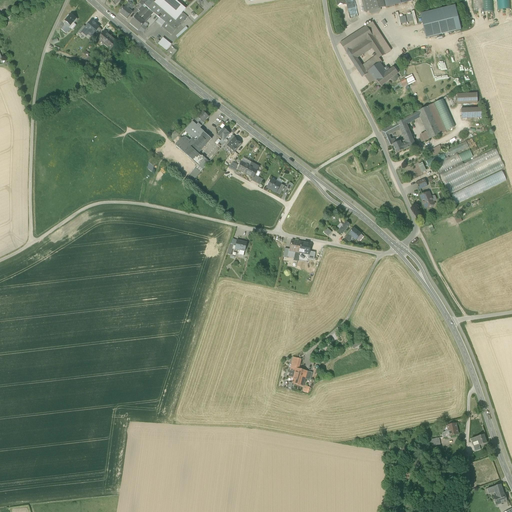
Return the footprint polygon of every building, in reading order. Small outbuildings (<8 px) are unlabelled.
[(144,0),(136,7),(138,10),(139,9),(149,0),(144,0)] [(161,27),(167,32),(176,21),(164,10),(155,2),(157,0),(149,0),(139,9),(138,10),(140,12),(137,15),(145,22),(154,13),(159,18),(165,23),(161,27)] [(173,0),(157,0),(155,2),(164,10),(176,21),(183,13),(182,13),(185,10),(173,0)] [(363,1),(365,12),(369,11),(380,8),(381,8),(378,0),(364,0),(365,1),(363,1)] [(484,12),(493,11),(492,0),(473,0),(474,9),(480,8),(480,10),(484,10),(484,12)] [(420,14),(426,39),(461,30),(455,6),(420,14)] [(120,14),(127,19),(133,13),(129,9),(126,7),(120,14)] [(412,11),(413,15),(400,18),(399,12),(396,13),(399,26),(414,22),(415,25),(418,24),(415,11),(412,11)] [(183,13),(176,21),(167,32),(171,35),(186,16),(183,13)] [(65,21),(66,22),(71,26),(73,23),(77,19),(71,14),(65,21)] [(131,23),(139,30),(139,29),(143,25),(145,22),(137,15),(131,23)] [(156,23),(161,27),(165,23),(159,18),(156,23)] [(86,28),(82,32),(86,36),(89,32),(93,35),(95,32),(99,28),(99,27),(96,24),(95,24),(94,23),(92,21),(86,28)] [(372,22),(366,26),(385,55),(391,51),(372,22)] [(78,33),(80,35),(82,32),(86,28),(84,26),(78,33)] [(340,43),(355,66),(360,63),(357,58),(372,49),(377,55),(379,58),(385,55),(366,26),(340,43)] [(186,27),(176,36),(178,38),(188,29),(186,27)] [(98,40),(104,46),(111,37),(105,32),(98,40)] [(118,43),(111,37),(104,46),(111,51),(118,43)] [(158,44),(166,51),(171,45),(163,38),(160,42),(158,44)] [(79,58),(84,62),(88,57),(83,53),(79,58)] [(377,55),(362,66),(367,74),(370,73),(368,71),(379,63),(380,63),(381,61),(379,58),(377,55)] [(375,80),(376,81),(377,81),(376,81),(387,73),(380,63),(379,63),(368,71),(370,73),(375,80)] [(367,74),(362,66),(357,69),(362,78),(365,76),(367,74)] [(377,81),(381,87),(392,79),(397,75),(398,74),(398,73),(394,68),(387,73),(376,81),(377,81)] [(365,76),(370,83),(375,80),(370,73),(367,74),(365,76)] [(405,78),(405,79),(408,85),(413,83),(409,76),(405,78)] [(457,94),(458,104),(478,103),(477,93),(457,94)] [(455,127),(448,113),(443,100),(434,104),(440,116),(446,131),(455,127)] [(433,104),(428,106),(440,135),(446,132),(433,104)] [(428,106),(418,112),(420,118),(426,133),(429,139),(440,135),(428,106)] [(461,109),(462,119),(482,118),(481,108),(461,109)] [(193,122),(197,126),(198,124),(201,121),(204,123),(209,117),(202,112),(197,117),(193,122)] [(418,112),(404,119),(406,125),(420,118),(418,112)] [(404,119),(397,123),(400,130),(406,143),(408,148),(415,145),(406,125),(404,119)] [(212,139),(200,129),(197,126),(193,122),(185,131),(187,134),(182,139),(176,146),(192,161),(198,154),(212,139)] [(397,123),(386,129),(389,136),(400,130),(397,123)] [(222,139),(224,141),(230,134),(228,133),(229,133),(224,128),(218,135),(222,139)] [(381,132),(384,139),(389,136),(386,129),(381,132)] [(175,131),(169,137),(173,141),(179,136),(175,131)] [(422,143),(429,139),(426,133),(421,135),(420,140),(422,143)] [(227,142),(230,144),(235,138),(236,137),(233,135),(227,142)] [(228,146),(234,152),(241,144),(235,138),(230,144),(228,146)] [(396,153),(404,150),(401,145),(400,141),(396,143),(393,144),(392,145),(393,145),(396,153)] [(443,153),(445,159),(468,148),(465,142),(443,153)] [(431,150),(434,155),(443,151),(440,145),(431,150)] [(198,166),(199,166),(199,165),(205,158),(202,156),(201,156),(198,154),(192,161),(198,166)] [(150,155),(149,163),(154,167),(158,161),(150,155)] [(199,165),(203,169),(209,162),(205,158),(199,165)] [(238,170),(245,174),(249,166),(241,162),(239,166),(237,170),(238,170)] [(422,163),(418,165),(422,173),(426,171),(422,163)] [(255,175),(257,171),(249,166),(245,174),(253,178),(255,175)] [(195,168),(190,175),(195,179),(200,173),(196,169),(195,168)] [(457,203),(508,181),(504,171),(453,193),(457,203)] [(252,181),(257,184),(260,178),(258,178),(255,175),(253,178),(252,181)] [(267,188),(272,191),(276,182),(271,179),(267,188)] [(419,189),(426,186),(427,186),(424,180),(417,183),(419,189)] [(272,191),(276,193),(281,185),(276,182),(272,191)] [(285,187),(281,185),(276,193),(280,195),(285,187)] [(420,196),(429,193),(426,186),(419,189),(418,190),(420,196)] [(424,205),(426,208),(429,207),(431,207),(432,207),(433,205),(434,205),(433,202),(431,197),(429,193),(420,196),(423,202),(422,202),(424,205)] [(338,232),(342,235),(350,225),(346,222),(338,232)] [(354,228),(349,235),(353,238),(356,241),(361,235),(354,228)] [(332,232),(328,229),(324,233),(328,237),(332,232)] [(245,252),(247,243),(246,243),(238,241),(237,240),(235,250),(240,251),(240,250),(245,251),(244,252),(245,252)] [(300,253),(305,254),(307,243),(292,240),(290,250),(290,251),(295,252),(300,253)] [(293,261),(298,262),(300,253),(295,252),(290,251),(290,250),(289,249),(288,257),(294,258),(293,261)] [(315,253),(309,252),(309,255),(308,255),(307,259),(314,261),(315,253)] [(288,377),(293,379),(296,369),(299,369),(299,367),(297,367),(299,360),(293,359),(288,377)] [(299,369),(296,369),(293,379),(292,383),(292,384),(303,386),(305,379),(305,377),(307,371),(299,369)] [(448,426),(449,432),(450,436),(458,434),(456,424),(448,426)] [(479,444),(479,446),(487,443),(484,435),(476,437),(478,441),(479,444)] [(494,491),(496,496),(504,494),(504,493),(501,485),(487,489),(488,493),(494,491)] [(504,493),(504,494),(496,496),(493,497),(496,505),(507,502),(504,493)]
